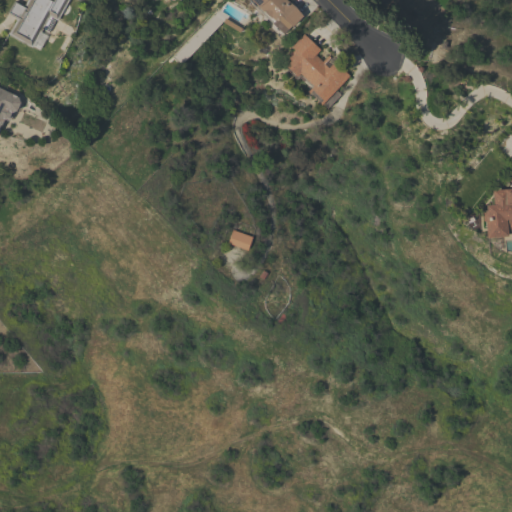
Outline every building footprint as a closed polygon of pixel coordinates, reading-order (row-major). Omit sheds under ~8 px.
[(46,35),(38,49),(32,46),(31,47),(8,33),(16,18),(6,12),(12,0),(14,0),(23,5),(26,0),(67,0),(56,20),(55,19),(48,31),(42,28),(39,32),(46,35)] [(285,0),(302,16),(291,26),(290,25),(282,33),(248,0),(285,0)] [(319,49),(314,54),(322,61),(327,55),(348,76),(334,90),(339,95),(326,108),(321,103),(320,104),(307,91),(312,85),(299,73),(296,76),(285,65),(290,60),(286,56),(293,49),(291,46),(303,33),(319,49)] [(0,87),(17,96),(19,102),(16,109),(12,111),(12,113),(9,118),(6,120),(3,119),(1,124),(0,124),(0,87)] [(511,232),(506,233),(506,236),(485,237),(484,221),(482,221),(482,211),(483,210),(485,210),(485,204),(492,204),(491,190),(504,189),(503,188),(511,188),(511,184),(508,180),(510,177),(509,177),(511,173),(511,232)] [(247,250),(227,242),(231,229),(251,236),(247,250)]
